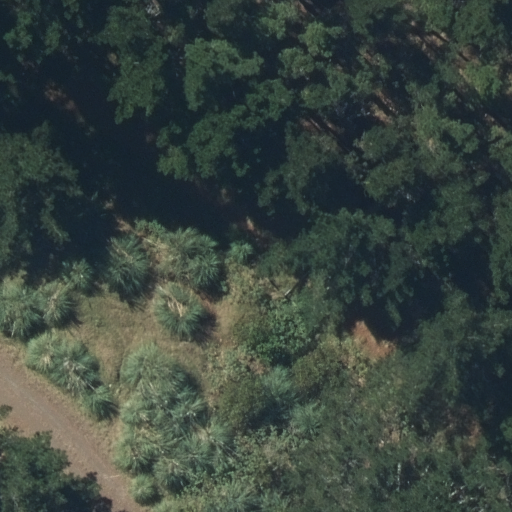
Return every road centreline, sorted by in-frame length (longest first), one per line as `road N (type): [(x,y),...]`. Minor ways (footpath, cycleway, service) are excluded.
road 1 (unclassified): [(511,460),(165,124),(0,46)]
road 2 (unclassified): [(0,398),(94,511)]
